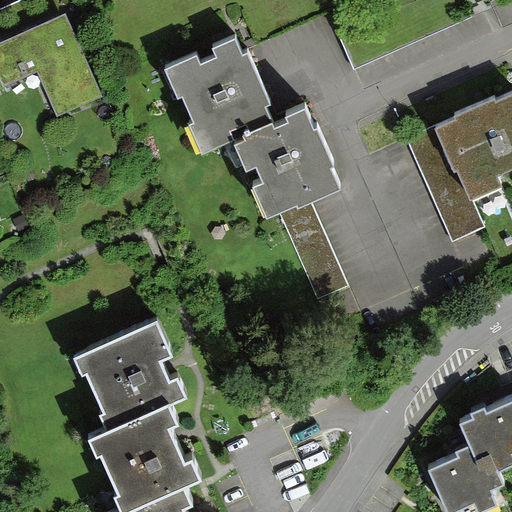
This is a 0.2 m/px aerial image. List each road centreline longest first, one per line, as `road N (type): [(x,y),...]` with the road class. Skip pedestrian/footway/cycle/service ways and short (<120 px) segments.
road 1 (residential): [(511,301),(464,332),(417,378),(326,511)]
road 2 (residential): [(337,106),(511,33)]
